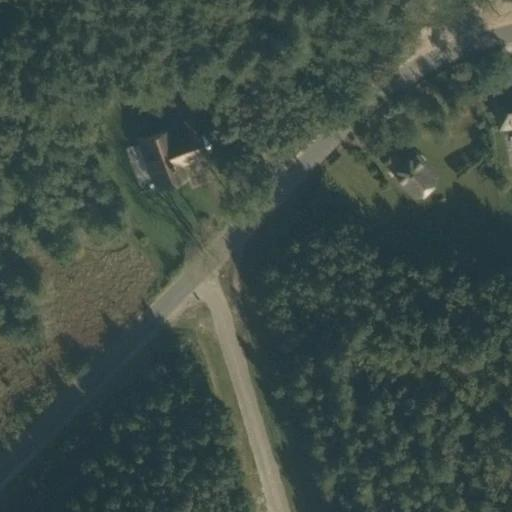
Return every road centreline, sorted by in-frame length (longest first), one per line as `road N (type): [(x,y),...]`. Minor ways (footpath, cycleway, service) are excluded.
road 1 (unknown): [(317,0),(274,115),(323,182),(246,256),(236,281),(306,511)]
road 2 (tertiary): [(208,263),(412,64),(511,41)]
road 3 (tertiary): [(0,465),(208,263)]
road 4 (unclassified): [(208,263),(280,511)]
